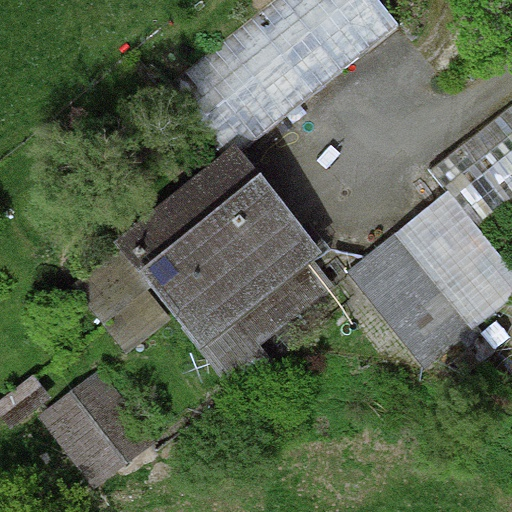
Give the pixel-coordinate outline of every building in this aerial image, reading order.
[(376,0),(274,0),(165,85),(222,159),(396,25),(376,0)] [(511,104),(427,168),(471,226),(511,194),(511,104)] [(314,249),(236,152),(117,246),(219,374),(331,284),(307,255),(314,249)] [(511,295),(511,283),(441,194),(347,268),(424,365),(511,295)] [(100,368),(35,416),(87,486),(152,438),(100,368)]
